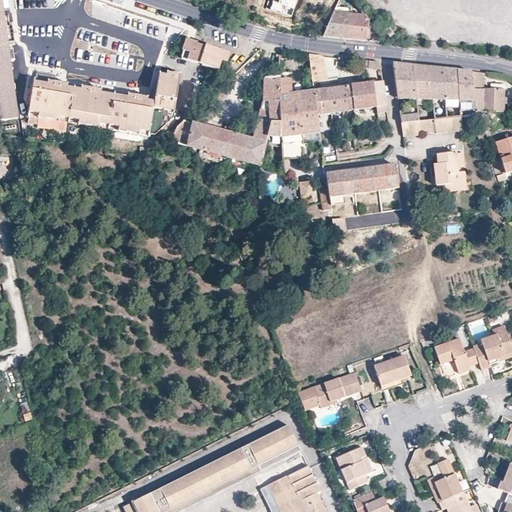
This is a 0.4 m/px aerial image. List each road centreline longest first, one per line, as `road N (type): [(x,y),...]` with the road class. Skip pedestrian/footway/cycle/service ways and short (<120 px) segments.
road 1 (residential): [(384,51),(289,40),(157,0)]
road 2 (residential): [(510,381),(478,458),(462,454),(442,406)]
road 3 (residential): [(442,406),(400,433),(400,469),(419,511)]
